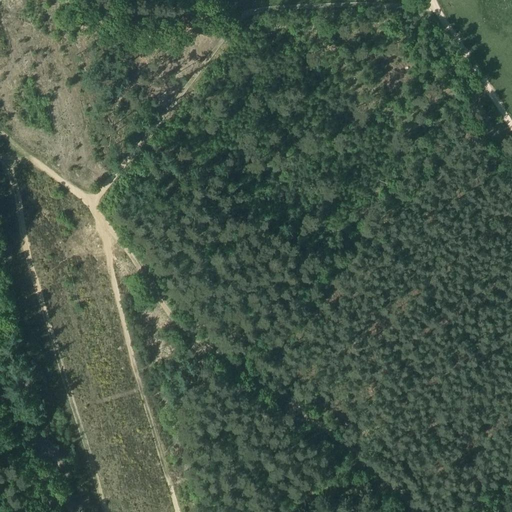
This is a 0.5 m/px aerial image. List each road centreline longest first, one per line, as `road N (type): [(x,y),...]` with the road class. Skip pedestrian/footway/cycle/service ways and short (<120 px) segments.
road 1 (track): [(4,138),(55,363),(106,511)]
road 2 (track): [(103,219),(182,327),(367,460)]
road 3 (track): [(238,12),(87,198)]
road 4 (track): [(434,3),(511,127)]
